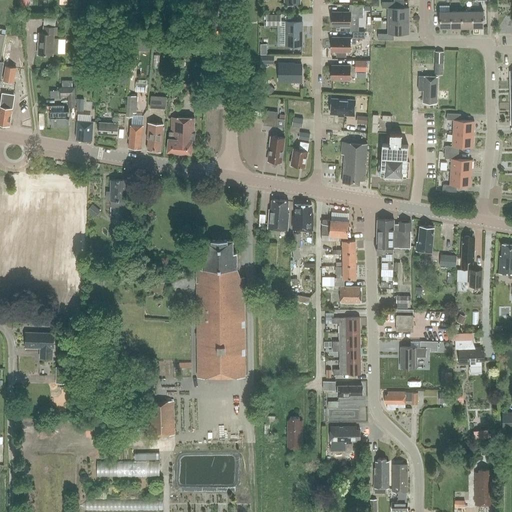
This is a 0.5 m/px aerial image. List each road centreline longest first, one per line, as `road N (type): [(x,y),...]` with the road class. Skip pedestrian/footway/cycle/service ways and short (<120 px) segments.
road 1 (unclassified): [(411,511),(410,459),(372,413),(367,202)]
road 2 (residential): [(479,221),(490,56),(477,43),(428,37),(424,0)]
road 3 (tertiary): [(229,176),(0,135)]
road 4 (residential): [(317,193),(317,0)]
road 5 (residential): [(229,176),(228,0)]
road 6 (track): [(10,511),(11,386)]
